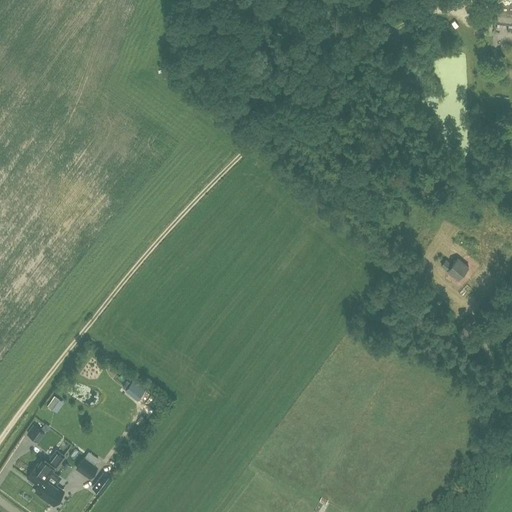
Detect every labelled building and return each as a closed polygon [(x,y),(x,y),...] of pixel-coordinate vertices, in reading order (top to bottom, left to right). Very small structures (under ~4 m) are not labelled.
[(511,23),(511,0),(496,0),(494,22),(511,23)] [(459,280),(469,267),(458,258),(453,265),(446,260),(442,266),(459,280)] [(134,379),(133,380),(125,391),(143,405),(152,394),(134,379)] [(28,434),(33,438),(39,430),(34,426),(28,434)] [(59,478),(52,472),(63,456),(56,451),(48,462),(42,458),(28,478),(27,480),(32,484),(34,482),(36,484),(37,484),(39,486),(35,491),(47,499),(46,500),(53,505),(63,492),(54,485),(59,478)] [(83,457),(75,469),(89,479),(98,467),(83,457)] [(107,486),(113,478),(103,471),(97,480),(92,487),(101,494),(107,486)] [(84,476),(76,483),(81,489),(89,481),(84,476)]
